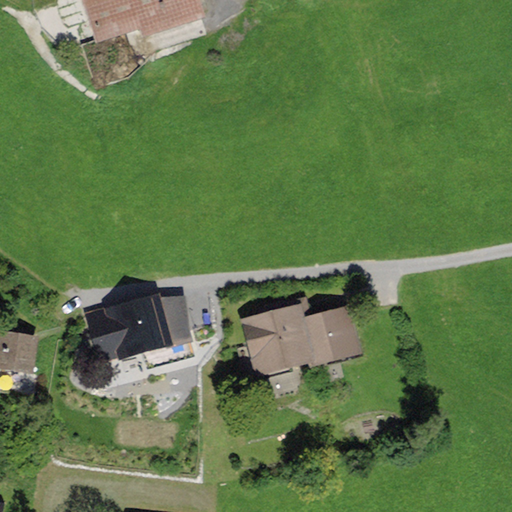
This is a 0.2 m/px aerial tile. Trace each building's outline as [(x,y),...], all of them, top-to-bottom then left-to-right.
[(196,0),(81,0),(96,48),(142,34),(144,41),(203,23),(196,0)] [(160,298),(85,315),(98,369),(172,351),(160,298)] [(316,369),(304,322),(301,306),(241,321),(256,384),(316,369)] [(353,312),(304,322),(316,369),(363,358),(353,312)] [(43,341),(0,335),(0,388),(36,394),(43,341)]
